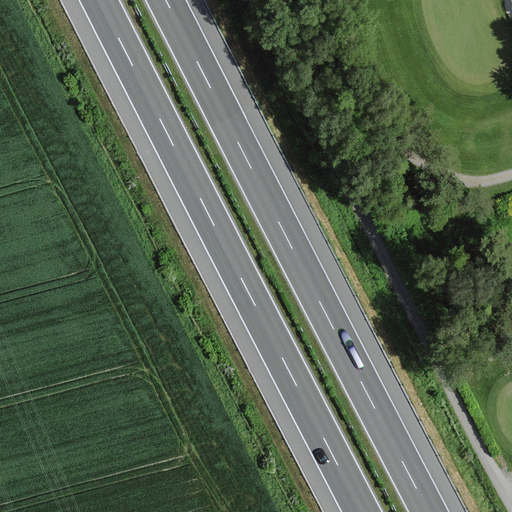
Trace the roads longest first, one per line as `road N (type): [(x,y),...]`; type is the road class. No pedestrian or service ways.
road 1 (motorway): [(429,511),(165,0)]
road 2 (motorway): [(97,0),(360,511)]
